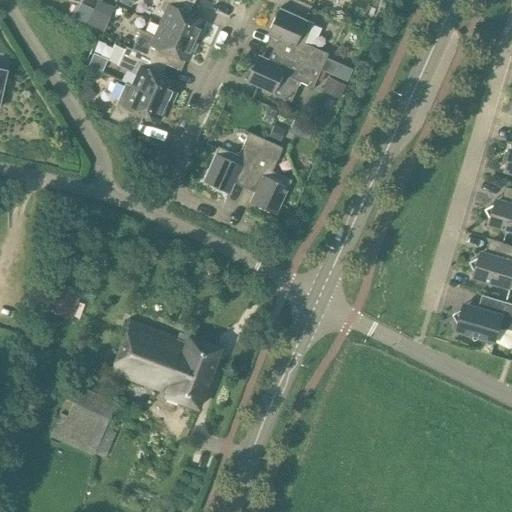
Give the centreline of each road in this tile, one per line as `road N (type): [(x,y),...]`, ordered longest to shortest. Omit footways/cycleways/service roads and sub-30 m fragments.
road 1 (unclassified): [(317,298),(137,206),(0,169)]
road 2 (tertiary): [(317,298),(455,0)]
road 3 (residential): [(430,313),(511,27)]
road 4 (residential): [(245,226),(181,197),(172,176),(248,0)]
road 5 (tertiary): [(231,511),(317,298)]
road 6 (residential): [(511,399),(372,328)]
